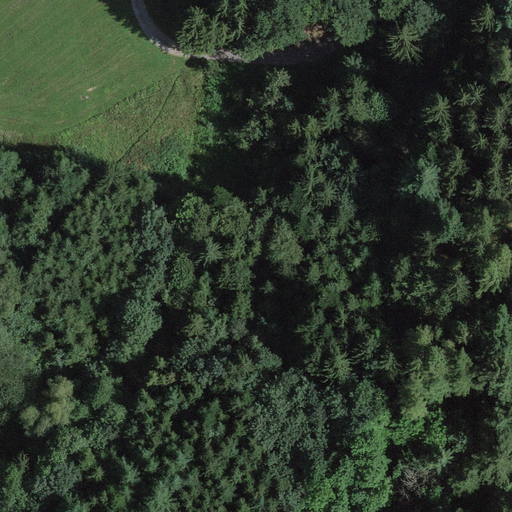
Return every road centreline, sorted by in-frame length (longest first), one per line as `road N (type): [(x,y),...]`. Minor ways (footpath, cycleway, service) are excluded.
road 1 (unclassified): [(473,0),(420,100),(396,180),(388,247),(401,511)]
road 2 (track): [(140,0),(157,37),(201,55),(294,55),(337,45),(372,0)]
